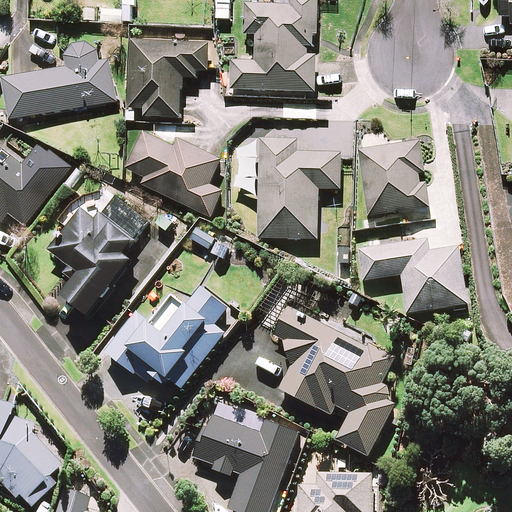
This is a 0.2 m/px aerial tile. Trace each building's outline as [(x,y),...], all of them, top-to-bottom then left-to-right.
[(233,0),(218,0),(217,20),(233,21),(233,0)] [(309,48),(316,48),(317,35),(320,35),(321,0),(279,0),(279,6),(249,5),(248,35),(259,36),(258,64),(236,63),(234,91),(317,94),(319,60),(309,59),(309,48)] [(511,0),(503,0),(503,20),(511,19),(511,0)] [(133,24),(133,11),(103,11),(103,24),(133,24)] [(212,45),(135,42),(132,109),(147,110),(147,118),(183,119),(185,78),(200,79),(200,72),(211,72),(212,45)] [(100,64),(97,45),(66,50),(70,70),(7,80),(13,121),(119,103),(112,62),(100,64)] [(177,149),(146,134),(129,170),(149,180),(146,186),(213,219),(225,192),(212,186),(224,162),(181,141),(177,149)] [(300,142),(264,140),(260,239),(320,242),(322,191),(343,191),(344,155),(299,153),(300,142)] [(386,145),(362,149),(373,226),(434,218),(423,140),(386,145)] [(25,167),(0,146),(0,221),(4,225),(11,215),(28,228),(73,169),(42,145),(25,167)] [(154,226),(118,197),(99,221),(84,210),(51,251),(83,277),(67,297),(94,318),(138,263),(129,256),(154,226)] [(221,236),(204,225),(194,240),(210,251),(221,236)] [(424,243),(362,252),(366,282),(405,276),(410,314),(470,306),(462,246),(445,248),(425,251),(424,243)] [(231,310),(204,288),(189,308),(177,298),(156,325),(141,313),(110,353),(151,385),(157,377),(168,386),(172,380),(185,390),(229,334),(219,325),(231,310)] [(276,336),(288,342),(295,368),(284,391),(335,416),(339,407),(354,414),(340,441),(373,458),(399,406),(390,401),(395,390),(386,385),(399,359),(291,306),(276,336)] [(0,485),(2,486),(18,503),(23,498),(34,510),(57,488),(51,481),(63,469),(61,467),(33,437),(37,428),(15,419),(18,411),(0,405),(0,485)] [(256,431),(214,416),(198,459),(217,466),(216,470),(244,480),(233,510),(238,511),(273,511),(301,434),(260,419),(256,431)] [(376,511),(377,475),(320,474),(320,487),(301,486),(300,511),(376,511)] [(86,511),(90,501),(65,494),(59,511),(86,511)]
